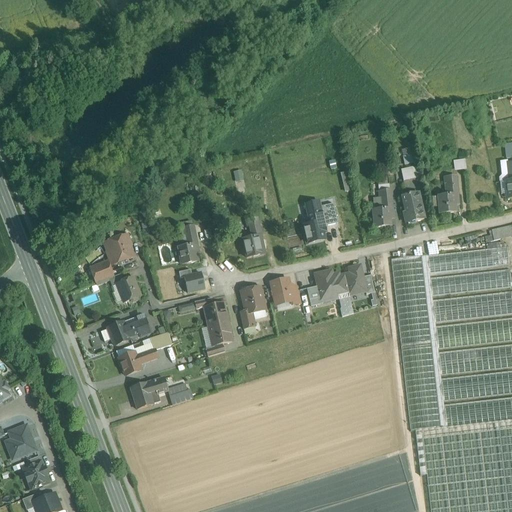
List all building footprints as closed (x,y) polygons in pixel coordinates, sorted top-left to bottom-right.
[(32,136),(26,142),(31,148),(37,142),(32,136)] [(465,158),(453,160),(455,171),(467,169),(465,158)] [(507,161),(502,162),(501,163),(502,176),(499,178),(500,183),(506,182),(509,181),(507,163),(507,161)] [(418,166),(401,170),(403,182),(420,178),(418,166)] [(349,171),(342,172),(344,192),(351,191),(349,171)] [(455,177),(444,178),(444,184),(447,184),(449,196),(456,195),(455,177)] [(418,194),(402,197),(406,213),(404,214),(406,224),(424,220),(418,194)] [(449,196),(438,197),(440,215),(456,213),(455,206),(457,206),(456,195),(449,196)] [(318,204),(308,207),(309,213),(312,212),(315,224),(323,222),(318,204)] [(391,209),(373,211),(375,229),(391,227),(390,220),(392,220),(391,209)] [(256,219),(246,221),(247,227),(250,227),(253,238),(261,237),(256,219)] [(315,224),(304,226),(309,244),(324,240),(323,233),(325,233),(323,222),(315,224)] [(192,226),(178,229),(180,237),(186,235),(194,234),(192,226)] [(511,226),(491,231),(494,242),(511,237),(511,226)] [(194,234),(186,235),(188,246),(196,244),(194,234)] [(127,237),(105,245),(108,253),(107,254),(112,266),(133,258),(128,247),(131,246),(127,237)] [(253,238),(242,241),(247,258),(262,255),(261,248),(263,247),(261,237),(253,238)] [(188,246),(178,248),(182,266),(197,262),(196,255),(198,255),(196,244),(188,246)] [(507,247),(427,256),(429,275),(509,266),(507,247)] [(427,256),(391,260),(410,432),(415,432),(446,428),(443,405),(443,402),(441,379),(440,376),(438,353),(437,350),(435,327),(435,324),(432,301),(432,297),(430,279),(429,275),(427,256)] [(107,260),(88,267),(94,284),(113,277),(107,260)] [(343,276),(349,298),(374,292),(368,270),(343,276)] [(510,270),(430,279),(432,297),(511,288),(510,270)] [(124,274),(109,280),(112,288),(117,286),(117,285),(127,281),(124,274)] [(201,274),(185,278),(185,280),(188,294),(205,290),(201,274)] [(314,278),(321,305),(349,298),(343,276),(334,278),(333,274),(314,278)] [(127,281),(117,285),(117,286),(124,303),(130,301),(131,302),(133,303),(137,302),(138,300),(138,298),(140,297),(133,279),(127,281)] [(287,282),(272,285),(276,305),(291,301),(292,301),(289,291),(287,282)] [(260,288),(241,292),(246,312),(247,316),(251,314),(265,311),(260,288)] [(299,289),(289,291),(292,301),(291,301),(292,306),(302,303),(299,289)] [(511,292),(432,301),(435,324),(511,315),(511,292)] [(212,299),(194,303),(196,310),(205,308),(213,306),(212,299)] [(213,306),(205,308),(209,328),(227,323),(223,304),(213,306)] [(251,314),(247,316),(246,312),(239,313),(243,331),(255,328),(251,314)] [(144,318),(137,321),(138,324),(142,332),(143,336),(149,334),(144,318)] [(511,318),(435,327),(437,350),(511,341),(511,318)] [(135,325),(125,329),(123,323),(108,329),(114,347),(130,341),(130,340),(139,337),(138,334),(135,325)] [(227,323),(209,328),(213,347),(222,345),(232,343),(227,323)] [(168,334),(150,340),(154,350),(155,351),(172,346),(168,334)] [(511,344),(438,353),(440,376),(511,368),(511,344)] [(222,345),(213,347),(214,348),(205,351),(208,358),(225,353),(222,345)] [(135,353),(118,360),(122,369),(125,377),(142,371),(140,366),(158,359),(155,351),(154,350),(136,357),(135,353)] [(511,371),(441,379),(443,402),(511,394),(511,371)] [(147,385),(130,390),(137,410),(153,406),(153,405),(160,403),(157,395),(168,392),(168,390),(164,379),(147,385)] [(2,386),(0,381),(0,401),(9,397),(6,392),(8,390),(5,384),(2,386)] [(184,385),(168,390),(168,392),(169,397),(187,392),(184,385)] [(187,392),(169,397),(172,406),(193,400),(190,391),(187,392)] [(511,397),(443,405),(446,428),(511,420),(511,397)] [(511,511),(511,420),(446,428),(415,432),(420,476),(426,476),(430,511),(511,511)] [(26,427),(9,434),(14,446),(8,449),(13,461),(36,452),(26,427)] [(38,457),(27,462),(29,467),(40,463),(38,457)] [(29,467),(24,470),(26,476),(25,477),(28,484),(31,483),(33,489),(48,484),(40,463),(29,467)] [(39,494),(22,501),(26,511),(34,508),(32,503),(41,499),(39,494)] [(41,499),(32,503),(34,508),(35,511),(58,511),(61,511),(55,494),(41,499)]
